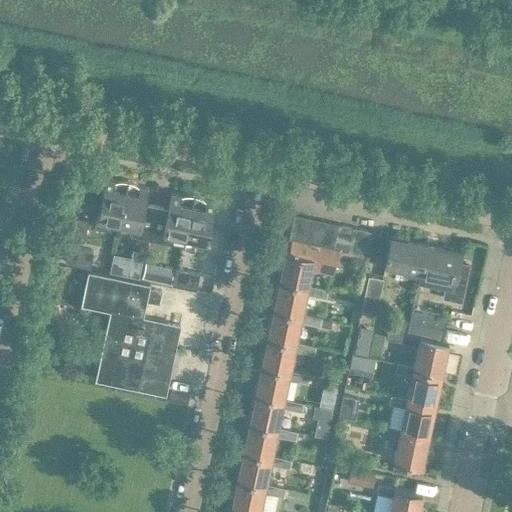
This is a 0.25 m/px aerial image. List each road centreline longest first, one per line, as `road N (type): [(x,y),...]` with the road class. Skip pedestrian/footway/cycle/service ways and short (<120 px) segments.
road 1 (residential): [(193,511),(265,176)]
road 2 (residential): [(503,317),(511,269),(503,225),(265,176)]
road 3 (residential): [(0,370),(53,129)]
road 4 (residential): [(265,176),(53,129)]
road 5 (residential): [(460,511),(503,317)]
